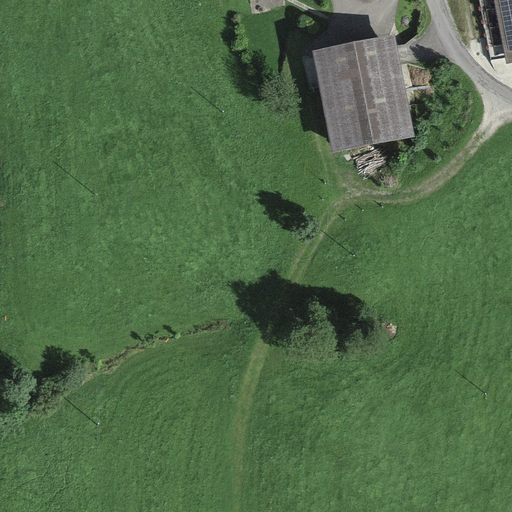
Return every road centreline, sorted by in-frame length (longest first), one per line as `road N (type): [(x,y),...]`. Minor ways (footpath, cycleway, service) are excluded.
road 1 (track): [(505,93),(449,173),(384,198),(357,194)]
road 2 (residential): [(435,0),(470,70),(511,96)]
